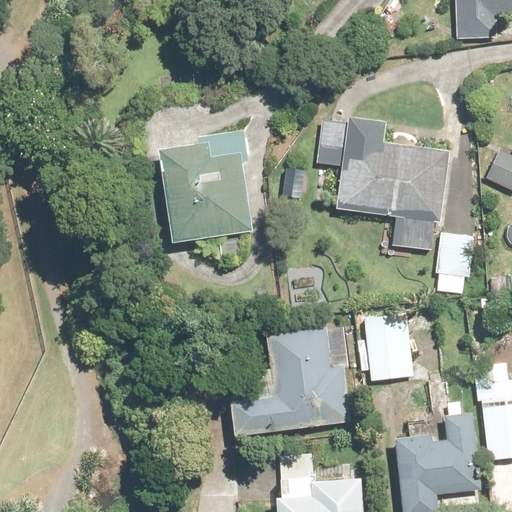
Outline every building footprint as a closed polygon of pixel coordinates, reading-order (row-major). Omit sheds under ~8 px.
[(511,0),(461,0),(462,34),(502,34),(502,17),(511,17),(511,0)] [(326,117),(320,166),(344,169),(339,215),(444,227),(453,154),(391,147),(394,125),(326,117)] [(206,145),(164,153),(182,249),(264,234),(245,131),(204,139),(206,145)] [(511,149),(504,146),(488,177),(511,189),(511,149)] [(479,239),(445,235),(439,280),(473,284),(479,239)] [(366,374),(376,373),(377,385),(415,380),(408,317),(370,322),(372,342),(362,344),(366,374)] [(281,383),(240,390),(249,442),(358,425),(349,370),(339,372),(332,329),(274,338),(281,383)] [(441,377),(419,380),(424,412),(445,409),(441,377)] [(502,381),(483,383),(493,465),(511,462),(511,395),(503,396),(502,381)] [(447,434),(402,439),(409,511),(445,511),(444,497),(489,492),(480,412),(467,414),(466,401),(452,403),(454,419),(445,420),(447,434)] [(309,454),(284,455),(286,511),(373,511),(372,481),(310,483),(309,454)]
